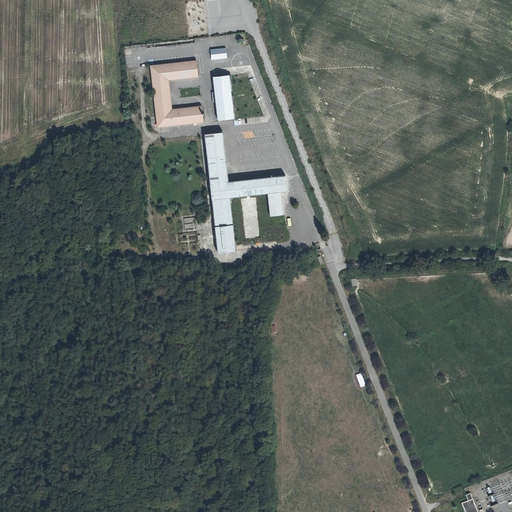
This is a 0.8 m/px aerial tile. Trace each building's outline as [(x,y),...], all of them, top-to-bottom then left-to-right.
[(195,39),(124,47),(125,50),(195,42),(195,39)] [(212,60),(227,58),(226,49),(211,51),(212,60)] [(158,127),(189,124),(193,123),(204,122),(202,107),(172,110),(168,80),(198,77),(197,61),(151,66),(158,127)] [(219,120),(234,119),(229,75),(214,77),(219,120)] [(206,137),(206,134),(198,135),(193,131),(193,126),(194,126),(193,123),(189,124),(189,127),(190,126),(191,133),(198,138),(206,137)] [(223,132),(206,134),(206,137),(219,253),(236,251),(230,197),(268,193),(270,216),(283,215),(281,192),(287,191),(286,175),(272,177),(272,178),(228,182),(223,132)] [(240,198),(241,216),(257,215),(256,197),(240,198)] [(478,511),(471,492),(466,494),(468,501),(462,503),(465,511),(478,511)]
